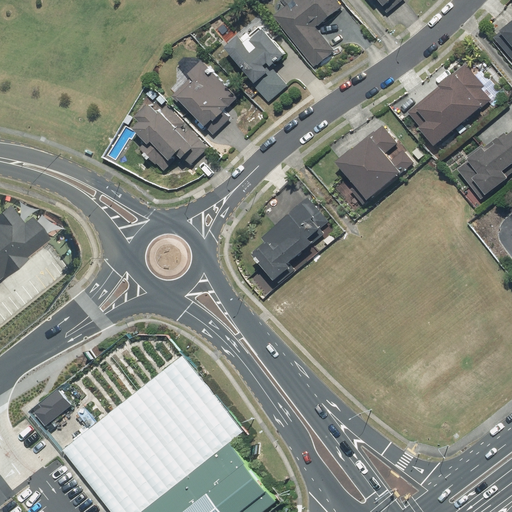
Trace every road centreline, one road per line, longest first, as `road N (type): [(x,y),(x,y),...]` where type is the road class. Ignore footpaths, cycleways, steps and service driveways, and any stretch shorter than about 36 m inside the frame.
road 1 (secondary): [(334,490),(228,344),(162,289)]
road 2 (residential): [(471,0),(412,53),(268,156)]
road 3 (secondary): [(0,156),(66,167),(165,224)]
road 4 (secondary): [(201,261),(310,404)]
road 5 (secondary): [(135,257),(71,191),(0,161)]
road 6 (primary): [(310,404),(404,463),(458,477)]
road 7 (secondary): [(310,404),(390,511)]
road 8 (residential): [(268,156),(201,260)]
road 9 (residential): [(166,224),(268,156)]
